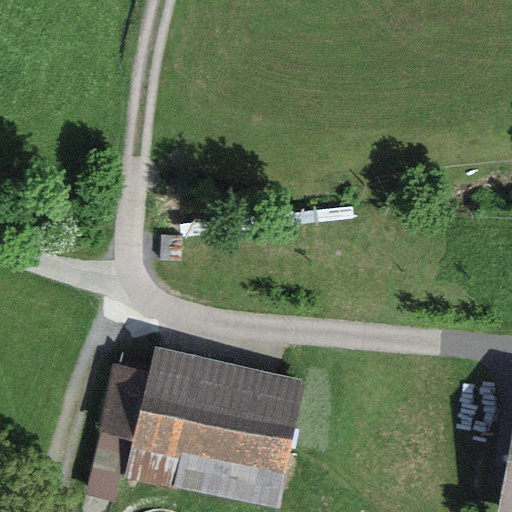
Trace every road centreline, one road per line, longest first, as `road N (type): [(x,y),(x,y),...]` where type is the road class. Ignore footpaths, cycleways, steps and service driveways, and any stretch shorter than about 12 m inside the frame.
road 1 (track): [(145,300),(511,329)]
road 2 (unclassified): [(169,0),(152,46),(145,300)]
road 3 (track): [(145,300),(0,253)]
